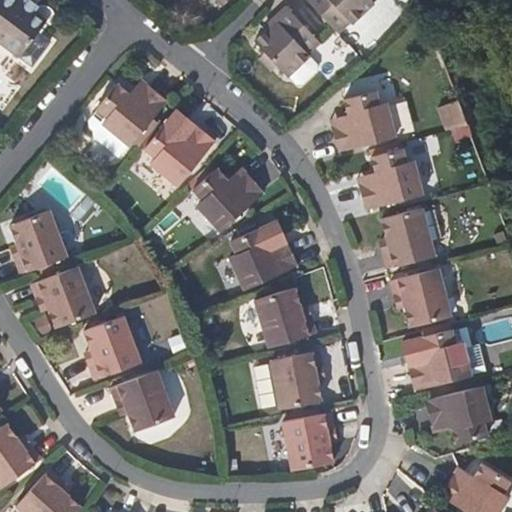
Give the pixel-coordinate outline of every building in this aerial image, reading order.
[(22,2),(18,0),(0,0),(0,44),(17,57),(26,46),(36,32),(45,19),(32,10),(22,2)] [(35,6),(26,0),(23,0),(22,2),(32,10),(35,6)] [(372,5),(366,0),(302,0),(306,4),(335,36),(348,24),(350,26),(372,5)] [(293,16),(284,8),(271,19),(277,26),(269,33),(265,28),(251,41),(284,77),(286,76),(293,84),(300,84),(312,73),(312,65),(306,58),(307,56),(305,55),(318,43),(293,16)] [(353,49),(365,44),(357,24),(344,29),(353,49)] [(42,37),(36,32),(26,46),(32,51),(42,37)] [(145,84),(137,78),(128,89),(135,95),(145,84)] [(127,91),(114,81),(92,108),(94,109),(103,117),(98,123),(125,145),(127,146),(164,100),(145,84),(135,95),(128,89),(127,91)] [(380,101),(376,88),(343,98),(346,112),(344,112),(346,120),(332,124),(339,151),(368,143),(396,135),(386,100),(380,101)] [(442,103),(449,140),(471,136),(464,99),(442,103)] [(115,157),(125,145),(98,123),(103,117),(94,109),(85,120),(86,127),(89,130),(90,136),(115,157)] [(346,120),(344,112),(331,117),(332,124),(346,120)] [(191,123),(186,118),(176,129),(182,134),(191,123)] [(175,131),(162,121),(141,147),(150,156),(146,161),(177,185),(202,153),(212,140),(191,123),(182,134),(176,129),(175,131)] [(407,159),(403,146),(371,154),(375,170),(372,171),(374,177),(360,182),(367,208),(380,205),(424,193),(414,157),(407,159)] [(227,176),(215,166),(190,189),(199,199),(193,205),(218,231),(249,204),(263,191),(243,172),(233,180),(228,175),(227,176)] [(243,172),(238,166),(228,175),(233,180),(243,172)] [(374,177),(372,171),(358,175),(360,182),(374,177)] [(436,254),(423,206),(383,217),(387,235),(391,249),(384,251),(389,267),(436,254)] [(66,256),(48,209),(8,224),(15,242),(19,253),(13,256),(20,274),(29,270),(32,276),(60,265),(58,259),(66,256)] [(267,240),(258,225),(228,239),(233,251),(225,255),(242,289),(296,264),(284,239),(270,246),(267,240)] [(284,239),(281,233),(267,240),(270,246),(284,239)] [(391,249),(387,235),(381,237),(384,251),(391,249)] [(19,253),(15,242),(8,244),(13,256),(19,253)] [(94,311),(76,264),(29,281),(35,297),(42,294),(47,307),(54,326),(94,311)] [(452,314),(440,267),(393,279),(396,293),(402,292),(406,305),(412,325),(417,324),(452,314)] [(299,305),(294,286),(253,298),(267,346),(304,335),(313,332),(309,317),(303,318),(299,305)] [(406,305),(402,292),(396,293),(400,306),(406,305)] [(47,307),(42,294),(35,297),(39,309),(47,307)] [(309,317),(305,304),(299,305),(303,318),(309,317)] [(141,361),(122,313),(81,328),(89,348),(93,360),(87,362),(94,378),(141,361)] [(468,325),(453,329),(456,341),(462,340),(471,374),(487,370),(481,343),(473,345),(468,325)] [(453,329),(420,336),(423,351),(420,352),(422,361),(409,365),(415,389),(424,387),(471,375),(471,374),(462,340),(456,341),(453,329)] [(93,360),(89,348),(83,350),(87,362),(93,360)] [(320,364),(317,349),(309,351),(267,360),(277,409),(320,400),(316,380),(313,366),(320,364)] [(422,361),(420,352),(406,356),(409,365),(422,361)] [(323,378),(320,364),(313,366),(316,380),(323,378)] [(172,415),(154,370),(108,386),(113,402),(120,399),(125,411),(132,430),(172,415)] [(492,420),(483,386),(427,400),(433,425),(446,422),(448,430),(452,429),(455,444),(473,439),(488,436),(485,422),(492,420)] [(125,411),(120,399),(113,402),(118,414),(125,411)] [(332,427),(329,411),(324,412),(279,421),(288,471),(332,462),(328,441),(326,429),(332,427)] [(18,438),(6,421),(0,425),(0,488),(41,459),(30,444),(25,448),(18,438)] [(448,430),(446,422),(433,425),(435,433),(448,430)] [(335,439),(332,427),(326,429),(328,441),(335,439)] [(30,444),(23,434),(18,438),(25,448),(30,444)] [(510,480),(483,462),(474,475),(471,474),(468,479),(456,473),(442,495),(467,511),(499,511),(510,495),(504,491),(510,480)] [(60,479),(47,467),(14,503),(23,511),(74,511),(80,506),(66,493),(56,483),(60,479)] [(461,468),(460,467),(456,473),(468,479),(471,474),(461,468)] [(70,489),(60,479),(56,483),(66,493),(70,489)]
